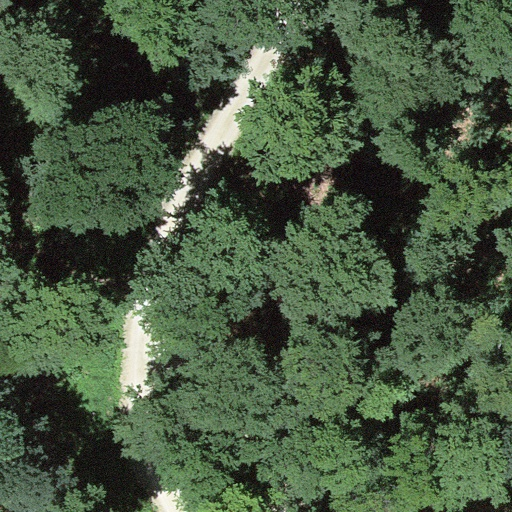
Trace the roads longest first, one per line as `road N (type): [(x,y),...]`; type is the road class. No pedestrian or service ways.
road 1 (track): [(295,0),(137,295),(140,388),(156,472),(180,511)]
road 2 (track): [(511,508),(386,500),(201,380),(154,265)]
road 3 (track): [(386,500),(304,496),(264,511)]
